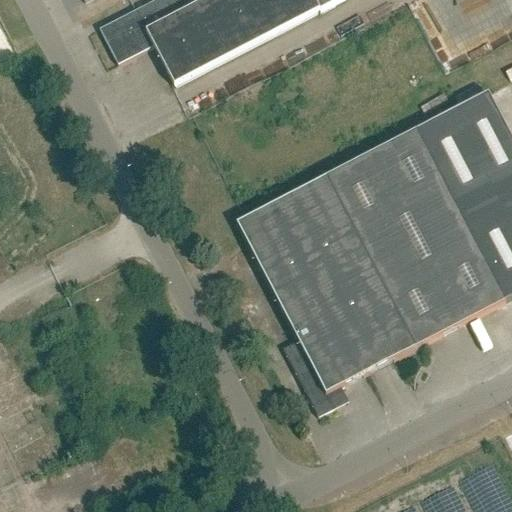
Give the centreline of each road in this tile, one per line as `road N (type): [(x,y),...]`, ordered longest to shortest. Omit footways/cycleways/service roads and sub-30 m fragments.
road 1 (unclassified): [(288,497),(32,0)]
road 2 (unclassified): [(288,497),(511,383)]
